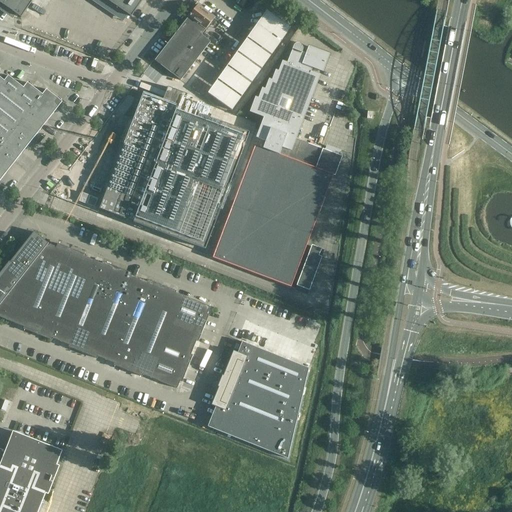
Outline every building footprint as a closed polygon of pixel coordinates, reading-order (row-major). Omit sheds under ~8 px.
[(0,0),(0,3),(21,18),(33,0),(106,0),(110,2),(128,15),(130,16),(141,0),(0,0)] [(110,2),(106,0),(89,0),(123,23),(128,15),(110,2)] [(188,17),(205,30),(214,19),(197,6),(188,17)] [(207,94),(231,111),(290,28),(266,11),(220,77),(207,94)] [(197,59),(209,43),(200,36),(205,30),(188,17),(154,60),(175,78),(180,81),(197,59)] [(301,53),(302,50),(303,49),(302,47),(302,46),(301,45),(300,45),(299,44),(298,44),(297,44),(296,44),(295,45),(294,45),(293,47),(292,49),(287,63),(286,66),(282,64),(278,75),(275,73),(271,84),(269,83),(265,93),(262,92),(258,101),(255,100),(251,111),(265,117),(258,137),(265,140),(289,149),(290,148),(293,139),(317,77),(309,74),(311,68),(312,65),(314,66),(318,57),(309,54),(308,56),(305,54),(301,53)] [(308,47),(305,54),(308,56),(309,54),(318,57),(314,66),(312,65),(311,68),(323,72),(330,55),(308,47)] [(278,75),(282,64),(286,66),(287,63),(282,62),(278,72),(275,71),(271,81),(268,79),(265,90),(262,88),(258,99),(255,97),(249,113),(263,118),(255,138),(264,142),(265,140),(258,137),(265,117),(251,111),(255,100),(258,101),(262,92),(265,93),(269,83),(271,84),(275,73),(278,75)] [(0,78),(0,181),(62,103),(46,91),(42,96),(27,84),(23,89),(19,85),(8,77),(4,82),(0,78)] [(143,93),(99,210),(205,249),(249,133),(182,108),(187,95),(168,88),(163,101),(143,93)] [(342,106),(340,114),(346,116),(349,109),(342,106)] [(304,153),(307,144),(293,139),(290,148),(304,153)] [(264,142),(262,148),(332,175),(340,156),(307,144),(304,153),(290,148),(289,149),(265,140),(264,142)] [(306,246),(332,175),(262,148),(254,145),(239,186),(233,200),(212,258),(277,283),(290,288),(290,287),(294,277),(306,246)] [(82,193),(79,202),(86,205),(90,196),(82,193)] [(90,196),(87,205),(94,208),(98,199),(90,196)] [(18,281),(48,244),(33,232),(4,269),(18,281)] [(47,245),(18,281),(191,350),(195,341),(197,342),(208,315),(206,315),(209,307),(174,294),(175,292),(147,280),(146,282),(129,275),(130,274),(102,262),(101,264),(85,257),(85,255),(57,244),(55,248),(47,245)] [(294,277),(299,279),(311,248),(306,246),(294,277)] [(311,246),(311,248),(299,279),(295,289),(294,291),(307,296),(308,294),(324,251),(311,246)] [(0,303),(18,281),(4,269),(0,273),(0,303)] [(189,355),(191,350),(18,281),(0,303),(0,317),(23,327),(22,329),(51,340),(51,339),(68,345),(67,347),(96,359),(96,357),(113,364),(112,365),(141,377),(141,375),(176,389),(179,382),(180,382),(191,356),(189,355)] [(232,351),(210,405),(220,410),(212,429),(286,459),(307,369),(241,342),(236,353),(232,351)] [(11,431),(3,450),(5,451),(0,464),(0,511),(36,511),(45,492),(48,493),(59,466),(55,465),(61,450),(11,431)]
